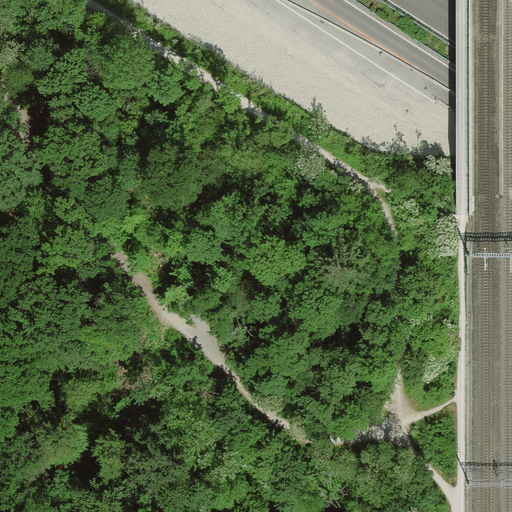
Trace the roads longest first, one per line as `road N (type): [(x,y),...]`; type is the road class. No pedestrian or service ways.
road 1 (track): [(87,0),(370,184),(396,249),(400,425)]
road 2 (track): [(0,86),(52,185),(282,422),(327,437),(400,425)]
road 3 (track): [(158,301),(169,366),(183,392),(279,511)]
road 4 (motorway): [(310,0),(511,128)]
